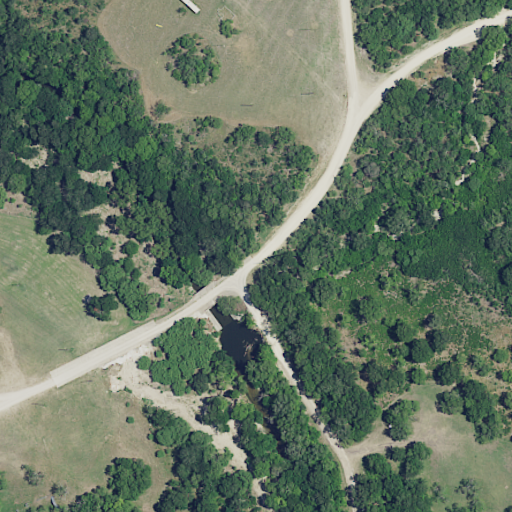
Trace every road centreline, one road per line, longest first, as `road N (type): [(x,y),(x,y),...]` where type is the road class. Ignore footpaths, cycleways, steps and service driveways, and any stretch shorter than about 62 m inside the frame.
road 1 (residential): [(347,0),(358,124),(308,214),(206,300),(86,370),(0,408)]
road 2 (residential): [(15,400),(161,392),(196,408),(271,511)]
road 3 (track): [(236,279),(316,405),(365,511)]
road 4 (residential): [(511,18),(440,48),(388,88),(358,124)]
